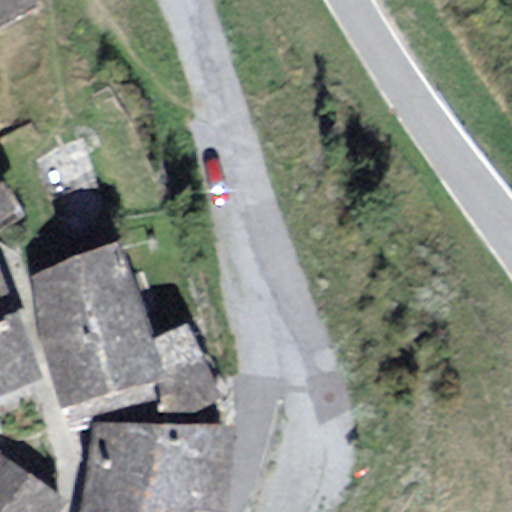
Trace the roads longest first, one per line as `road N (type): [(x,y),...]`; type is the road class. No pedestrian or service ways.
road 1 (unclassified): [(183,0),(241,213),(261,374),(238,494),(226,511)]
road 2 (tertiary): [(511,232),(349,0)]
